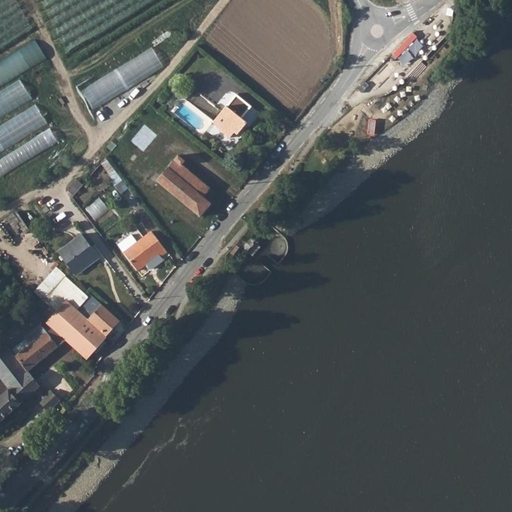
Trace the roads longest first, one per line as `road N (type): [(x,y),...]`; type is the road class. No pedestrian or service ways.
road 1 (tertiary): [(0,510),(85,419),(183,276),(348,78)]
road 2 (unknown): [(157,314),(58,187),(233,0)]
